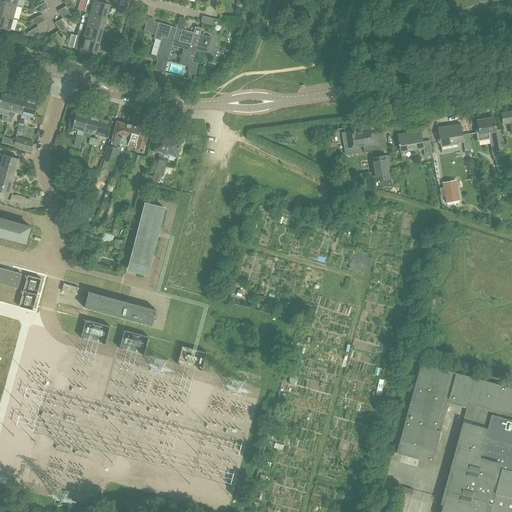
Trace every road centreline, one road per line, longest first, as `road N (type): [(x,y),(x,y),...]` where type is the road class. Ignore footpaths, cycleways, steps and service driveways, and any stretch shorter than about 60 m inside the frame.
road 1 (secondary): [(286,100),(511,63)]
road 2 (secondary): [(0,56),(169,101),(217,104)]
